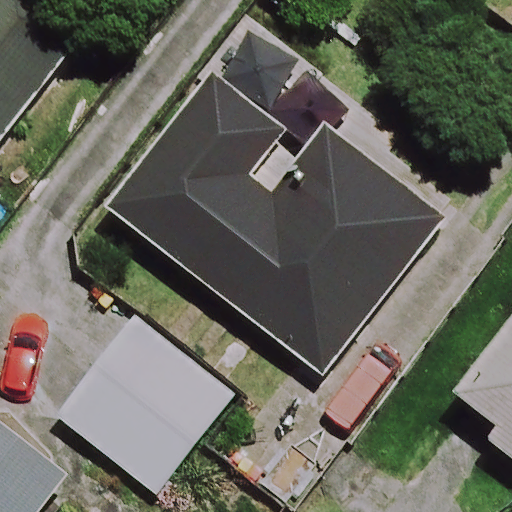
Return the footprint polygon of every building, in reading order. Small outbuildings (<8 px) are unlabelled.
[(0,0),(0,149),(95,28),(58,0),(0,0)] [(302,160),(210,88),(110,217),(330,387),(448,233),(321,135),(302,160)] [(233,405),(135,326),(59,421),(157,499),(233,405)] [(511,339),(462,403),(511,441),(511,339)] [(14,511),(57,455),(0,412),(0,511),(14,511)]
